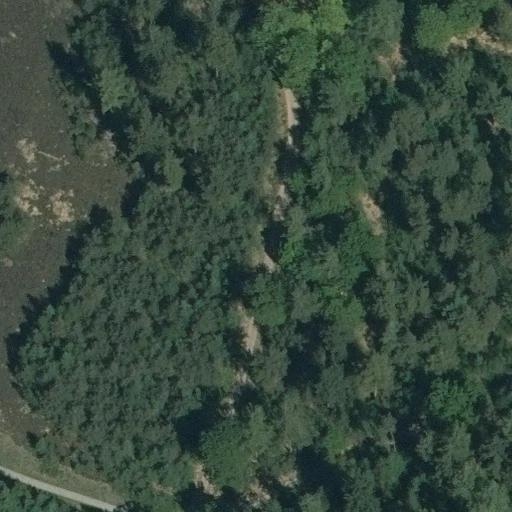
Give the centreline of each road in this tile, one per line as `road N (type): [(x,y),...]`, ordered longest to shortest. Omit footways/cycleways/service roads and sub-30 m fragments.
road 1 (track): [(194,511),(291,155),(286,81),(264,0)]
road 2 (track): [(511,381),(232,511)]
